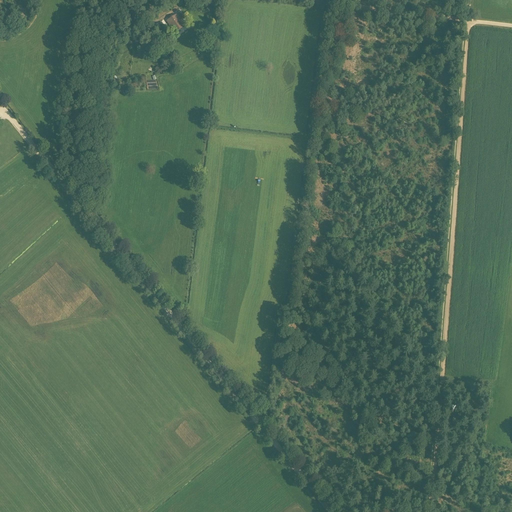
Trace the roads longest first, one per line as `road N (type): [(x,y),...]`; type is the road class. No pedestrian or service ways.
road 1 (track): [(327,511),(0,101)]
road 2 (track): [(468,20),(431,511)]
road 3 (track): [(468,20),(322,0)]
